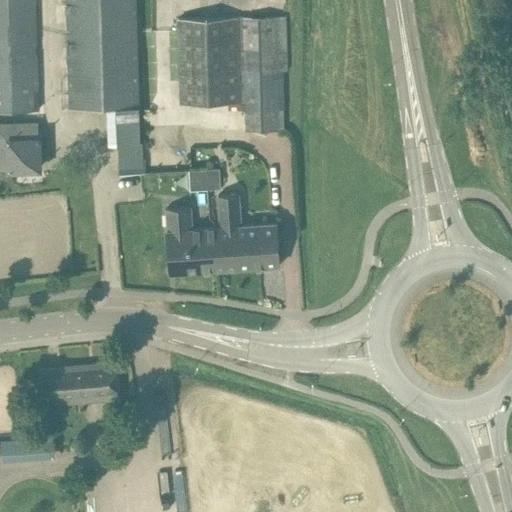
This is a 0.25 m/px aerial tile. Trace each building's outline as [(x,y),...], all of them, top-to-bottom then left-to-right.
[(0,0),(0,110),(27,110),(38,109),(34,0),(0,0)] [(55,0),(55,1),(66,0),(69,109),(108,107),(109,143),(139,142),(138,106),(134,0),(55,0)] [(245,130),(264,129),(284,129),(282,69),(277,69),(276,16),(179,18),(181,102),(244,101),(245,130)] [(0,123),(0,168),(8,168),(10,168),(11,168),(38,167),(39,167),(40,167),(40,166),(39,166),(39,139),(39,138),(38,138),(38,122),(37,122),(0,123)] [(207,189),(221,188),(220,168),(206,169),(207,189)] [(216,251),(218,269),(279,265),(277,222),(245,224),(243,192),(219,194),(221,226),(223,251),(216,251)] [(167,230),(168,252),(170,272),(218,269),(216,251),(223,251),(221,226),(192,228),(191,206),(166,208),(168,229),(167,230)] [(39,368),(41,388),(42,403),(119,398),(118,379),(116,359),(97,361),(97,363),(39,368)] [(52,436),(0,440),(0,453),(54,449),(52,436)] [(73,511),(71,505),(68,498),(63,492),(58,487),(51,483),(44,481),(37,479),(29,480),(22,481),(15,484),(9,488),(4,494),(0,499),(0,511),(73,511)]
